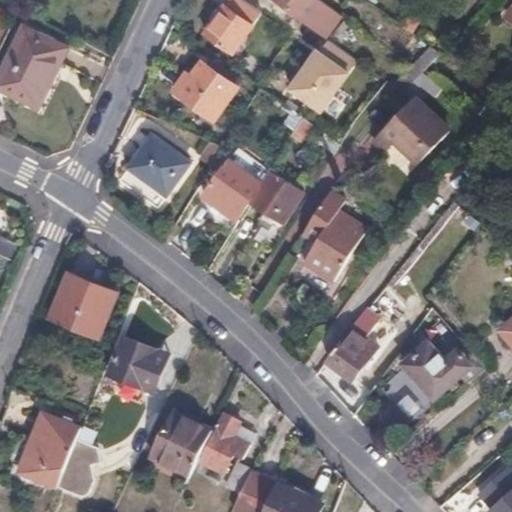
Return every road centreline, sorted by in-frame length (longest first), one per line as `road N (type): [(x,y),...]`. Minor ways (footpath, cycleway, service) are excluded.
road 1 (residential): [(65,192),(220,315),(422,511)]
road 2 (residential): [(65,192),(161,0)]
road 3 (residential): [(0,361),(65,192)]
